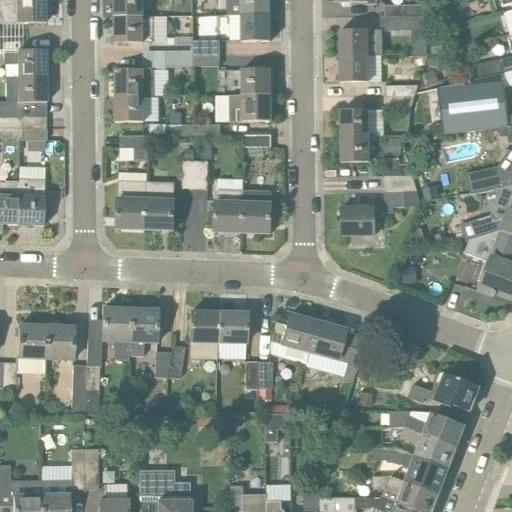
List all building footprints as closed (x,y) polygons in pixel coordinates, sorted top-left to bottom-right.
[(44,0),(0,0),(0,25),(44,25),(44,0)] [(114,0),(114,19),(143,19),(142,0),(114,0)] [(240,17),(269,18),(268,0),(225,0),(226,18),(240,17)] [(511,0),(487,0),(488,2),(494,0),(499,0),(502,8),(511,4),(511,0)] [(385,19),(399,18),(426,18),(426,7),(399,8),(385,8),(385,18),(385,19)] [(436,15),(427,17),(429,31),(438,29),(436,15)] [(269,18),(240,17),(241,44),(269,43),(269,18)] [(379,19),(380,32),(426,32),(426,28),(426,18),(399,18),(385,19),(385,18),(384,18),(384,19),(379,19)] [(114,45),(143,45),(154,45),(153,19),(143,19),(114,19),(114,45)] [(439,32),(429,33),(432,49),(442,47),(439,32)] [(340,58),(368,57),(380,58),(380,33),(339,33),(340,58)] [(193,58),(219,58),(219,42),(193,42),(193,47),(193,58)] [(184,47),(181,47),(175,47),(167,47),(165,47),(165,58),(193,58),(193,47),(184,47)] [(412,47),(412,57),(426,57),(426,47),(412,47)] [(15,79),(46,79),(46,52),(15,52),(15,54),(3,54),(3,67),(15,67),(15,79)] [(368,57),(340,58),(340,85),(368,85),(368,57)] [(419,57),(412,60),(415,70),(423,66),(419,57)] [(440,61),(429,57),(426,66),(437,70),(440,61)] [(511,57),(501,60),(504,74),(511,72),(511,57)] [(193,69),(193,58),(165,58),(165,69),(193,69)] [(193,58),(193,69),(220,68),(219,58),(193,58)] [(241,96),(270,96),(270,71),(240,71),(241,96)] [(154,97),(154,72),(144,72),(115,72),(115,99),(144,99),(144,98),(154,97)] [(442,135),(499,129),(511,127),(511,102),(505,104),(501,75),(492,76),(478,80),(463,83),(438,88),(442,135)] [(15,79),(16,105),(46,106),(46,79),(15,79)] [(385,98),(415,98),(418,87),(385,88),(385,98)] [(270,96),(241,96),(229,96),(229,124),(270,124),(270,96)] [(415,98),(385,98),(385,109),(411,109),(415,98)] [(144,99),(115,99),(115,125),(144,125),(144,99)] [(0,119),(21,119),(21,109),(7,108),(0,108),(0,119)] [(341,139),(370,139),(369,112),(340,113),(341,139)] [(0,119),(0,130),(21,130),(22,128),(21,119),(0,119)] [(193,138),(193,127),(191,127),(166,127),(165,138),(193,138)] [(193,127),(193,138),(220,138),(220,127),(193,127)] [(511,127),(499,129),(501,138),(507,136),(509,146),(511,145),(511,127)] [(0,139),(18,140),(22,140),(21,130),(0,130),(0,139)] [(148,163),(148,138),(119,138),(119,150),(133,150),(133,163),(148,163)] [(243,150),(271,150),(271,138),(243,138),(243,150)] [(370,139),(341,139),(341,165),(370,165),(370,139)] [(401,139),(384,139),(384,158),(401,158),(401,139)] [(26,153),(44,153),(44,142),(26,142),(26,153)] [(212,145),(203,145),(203,160),(212,160),(212,145)] [(194,151),(184,151),(184,160),(194,160),(194,151)] [(383,177),(412,177),(405,166),(399,166),(399,161),(383,162),(383,177)] [(194,191),(195,163),(182,163),(181,191),(194,191)] [(195,163),(194,191),(207,191),(208,164),(195,163)] [(118,164),(109,165),(109,175),(119,175),(118,164)] [(511,171),(501,174),(499,168),(466,175),(470,195),(482,194),(500,189),(511,186),(511,171)] [(360,171),(360,178),(376,178),(376,170),(368,170),(368,171),(360,171)] [(412,177),(383,177),(384,194),(417,194),(412,177)] [(17,197),(17,182),(0,181),(0,227),(16,228),(17,197)] [(17,197),(16,228),(42,229),(44,182),(17,182),(17,197)] [(145,232),(146,184),(118,183),(117,231),(145,232)] [(146,184),(145,232),(172,233),(174,185),(146,184)] [(511,186),(500,189),(503,207),(507,208),(511,210),(511,186)] [(436,187),(423,189),(425,202),(439,199),(436,187)] [(242,235),(243,193),(216,191),(214,234),(242,235)] [(243,193),(242,235),(270,236),(271,194),(243,193)] [(499,231),(511,236),(511,210),(507,208),(503,217),(495,220),(493,215),(467,223),(458,226),(463,239),(464,243),(470,241),(499,231)] [(342,239),(374,238),(373,210),(342,210),(342,239)] [(511,236),(499,231),(470,241),(466,254),(488,263),(477,292),(495,299),(496,295),(511,301),(511,298),(511,263),(511,264),(511,262),(511,236)] [(414,268),(401,270),(403,287),(417,285),(414,268)] [(101,345),(112,345),(115,362),(128,362),(128,357),(129,346),(128,346),(129,311),(102,310),(101,345)] [(129,311),(128,346),(129,346),(128,357),(142,358),(143,346),(155,347),(157,312),(129,311)] [(216,363),(216,347),(217,314),(190,314),(188,362),(216,363)] [(217,314),(216,347),(244,348),(245,315),(217,314)] [(307,357),(316,324),(288,316),(285,327),(276,324),(269,343),(278,347),(278,348),(307,357)] [(341,384),(351,384),(353,377),(358,365),(362,354),(341,348),(344,332),(316,324),(307,357),(335,365),(336,363),(346,366),(343,379),(341,384)] [(44,362),(45,328),(18,327),(17,361),(16,375),(43,376),(44,362)] [(45,328),(44,362),(72,363),(73,329),(45,328)] [(171,355),(169,381),(179,381),(184,350),(172,348),(171,355)] [(169,381),(171,355),(155,354),(154,380),(169,381)] [(256,392),(257,365),(244,364),(243,392),(256,392)] [(3,365),(2,390),(14,390),(15,365),(3,365)] [(256,392),(270,391),(271,365),(257,365),(256,392)] [(361,381),(366,367),(358,365),(353,377),(361,381)] [(83,393),(84,368),(73,367),(71,415),(83,416),(83,393)] [(83,393),(83,416),(97,416),(98,394),(99,368),(84,368),(83,393)] [(463,427),(477,389),(443,375),(438,389),(434,388),(432,394),(412,386),(407,400),(423,405),(424,400),(441,406),(437,416),(463,427)] [(347,392),(351,384),(341,384),(337,393),(347,392)] [(271,391),(270,391),(260,391),(259,392),(259,402),(271,401),(271,391)] [(256,402),(256,392),(246,392),(245,402),(256,402)] [(372,395),(358,394),(357,407),(371,408),(372,395)] [(15,403),(3,403),(3,416),(15,416),(15,403)] [(463,427),(437,416),(431,414),(427,425),(408,418),(404,429),(455,449),(463,427)] [(290,416),(288,416),(277,416),(266,416),(266,444),(278,443),(278,431),(290,431),(290,416)] [(205,435),(222,435),(222,418),(205,418),(205,435)] [(447,470),(455,449),(404,429),(399,441),(418,448),(414,457),(447,470)] [(447,470),(414,457),(393,449),(373,450),(373,462),(390,461),(394,463),(394,464),(400,467),(401,465),(409,469),(403,484),(437,496),(447,470)] [(70,492),(83,491),(82,452),(70,452),(70,482),(39,483),(39,496),(39,511),(67,511),(67,497),(71,497),(70,492)] [(82,452),(83,491),(98,491),(97,452),(82,452)] [(39,511),(39,496),(12,496),(12,493),(8,493),(8,483),(10,483),(9,467),(0,467),(0,507),(13,508),(13,511),(39,511)] [(158,485),(158,473),(138,473),(138,511),(188,511),(188,485),(158,485)] [(430,511),(437,496),(403,484),(390,478),(373,480),(372,490),(384,489),(381,499),(415,511),(430,511)] [(97,511),(126,511),(126,501),(126,486),(104,486),(105,502),(98,502),(97,511)] [(266,511),(266,503),(266,497),(242,498),(242,489),(231,489),(230,511),(266,511)] [(318,511),(318,500),(318,497),(304,497),(303,511),(318,511)] [(356,511),(356,510),(371,510),(370,511),(415,511),(381,499),(380,500),(318,500),(318,511),(356,511)] [(282,511),(281,510),(281,503),(266,503),(266,511),(282,511)]
